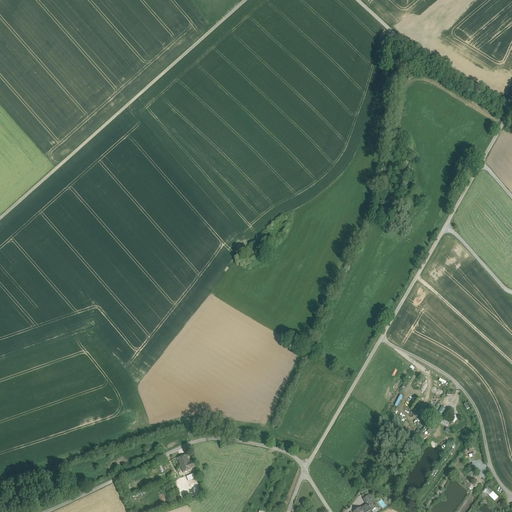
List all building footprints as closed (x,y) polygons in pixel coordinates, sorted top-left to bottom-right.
[(429,395),(426,392),(422,397),(428,402),(430,399),(428,397),(429,395)] [(440,419),(445,408),(441,406),(435,417),(440,419)] [(457,416),(453,413),(450,417),(452,418),(449,422),(451,424),(457,416)] [(442,422),(441,421),(439,424),(447,428),(448,426),(446,424),(448,421),(444,419),(442,422)] [(186,456),(178,459),(183,473),(191,470),(191,469),(192,469),(190,462),(189,463),(186,456)] [(493,493),(487,488),(483,493),(489,498),(493,493)] [(364,499),(368,505),(373,501),(369,496),(364,499)] [(368,505),(371,510),(372,511),(377,508),(373,501),(368,505)]
